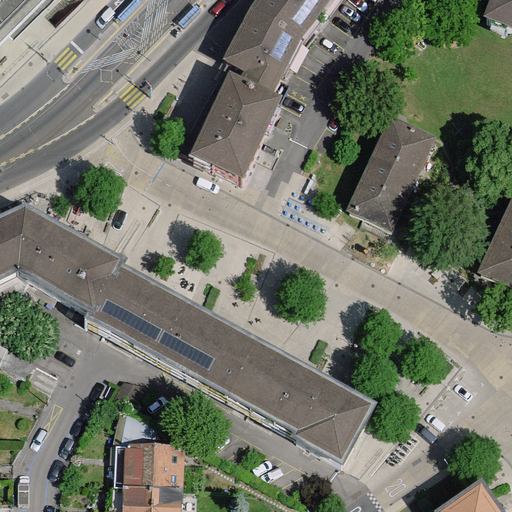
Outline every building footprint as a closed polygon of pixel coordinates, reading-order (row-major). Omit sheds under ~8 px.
[(49,0),(0,0),(0,25),(12,37),(49,0)] [(269,0),(254,20),(301,49),(336,0),(269,0)] [(511,0),(498,0),(494,11),(488,25),(511,35),(511,0)] [(248,79),(241,93),(268,105),(301,49),(254,20),(227,69),(248,79)] [(230,88),(195,165),(243,188),(278,111),(268,105),(241,93),(230,88)] [(379,156),(420,175),(434,146),(393,128),(379,156)] [(365,186),(406,206),(420,175),(379,156),(365,186)] [(406,206),(365,186),(351,216),(392,236),(406,206)] [(497,248),(511,254),(511,218),(510,218),(497,248)] [(28,284),(53,236),(26,221),(0,234),(0,289),(20,280),(28,284)] [(28,284),(94,321),(118,279),(120,273),(53,236),(28,284)] [(511,254),(497,248),(483,278),(511,291),(511,254)] [(160,365),(187,316),(132,286),(118,279),(94,321),(90,327),(108,338),(160,365)] [(187,316),(160,365),(230,404),(258,355),(187,316)] [(329,394),(258,355),(230,404),(302,442),(329,394)] [(110,407),(120,412),(150,391),(124,384),(110,407)] [(329,394),(302,442),(300,447),(344,472),(373,418),(329,394)] [(156,452),(158,434),(132,421),(127,441),(124,440),(122,451),(128,451),(156,452)] [(114,450),(110,492),(126,493),(128,451),(122,451),(114,450)] [(154,494),(156,452),(128,451),(126,493),(154,494)] [(183,454),(156,452),(154,494),(182,495),(183,454)] [(110,492),(108,511),(125,511),(126,493),(110,492)] [(153,511),(154,494),(126,493),(125,511),(153,511)] [(180,511),(182,495),(154,494),(153,511),(180,511)] [(493,511),(483,496),(459,511),(493,511)]
